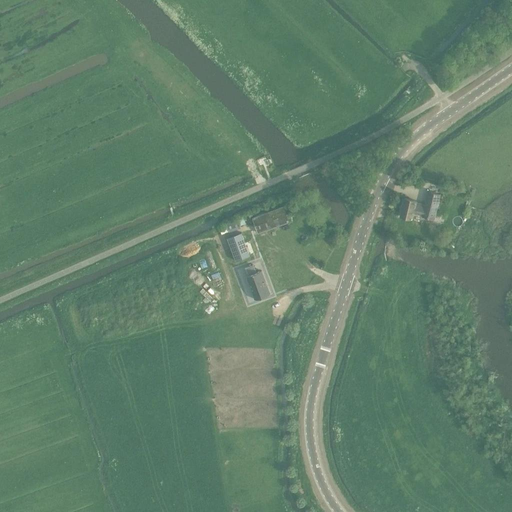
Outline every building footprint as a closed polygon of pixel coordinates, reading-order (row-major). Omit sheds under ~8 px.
[(400,217),(413,220),(414,213),(423,215),(423,216),(434,219),(440,195),(428,192),(425,207),(416,205),(417,202),(404,199),(400,217)] [(259,234),(289,222),(284,207),(253,218),(259,234)] [(239,220),(227,224),(229,230),(241,226),(239,220)] [(242,233),(228,238),(236,261),(250,256),(242,233)] [(254,265),(246,268),(249,276),(247,276),(256,300),(271,294),(262,271),(256,273),(254,265)]
